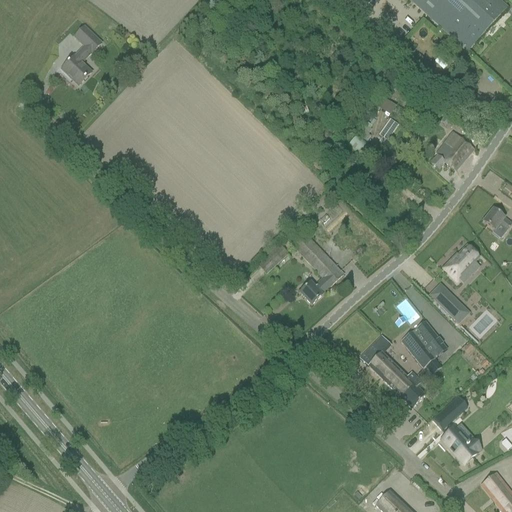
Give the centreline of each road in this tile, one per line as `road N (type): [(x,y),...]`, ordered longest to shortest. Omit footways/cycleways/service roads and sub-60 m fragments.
road 1 (unclassified): [(295,355),(0,79)]
road 2 (unclassified): [(295,355),(420,242),(511,119)]
road 3 (unclassified): [(104,495),(295,355)]
road 4 (unclassified): [(470,511),(295,355)]
road 5 (secondary): [(104,495),(0,375)]
